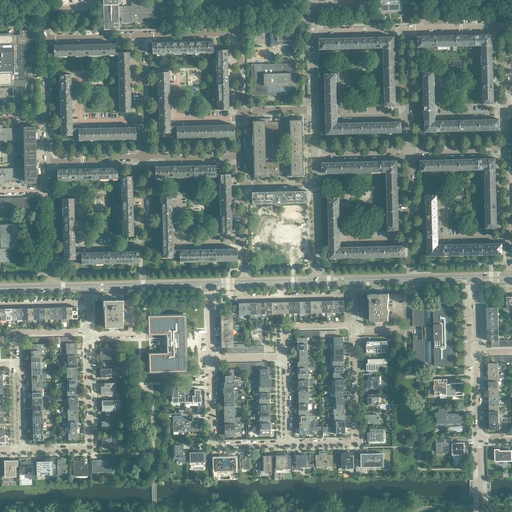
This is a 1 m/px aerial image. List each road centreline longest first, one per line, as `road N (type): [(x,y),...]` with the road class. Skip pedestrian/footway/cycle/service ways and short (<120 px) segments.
road 1 (residential): [(287,443),(355,439),(355,324)]
road 2 (residential): [(140,35),(239,33),(239,112)]
road 3 (residential): [(507,104),(505,27),(405,28)]
road 4 (residential): [(145,243),(82,247),(81,195),(49,195)]
road 5 (residential): [(410,239),(351,239),(346,183),(315,184)]
road 6 (tertiary): [(354,284),(476,281)]
road 7 (tertiary): [(476,275),(354,278)]
road 8 (tertiary): [(88,290),(209,287)]
road 9 (tertiary): [(209,282),(88,285)]
